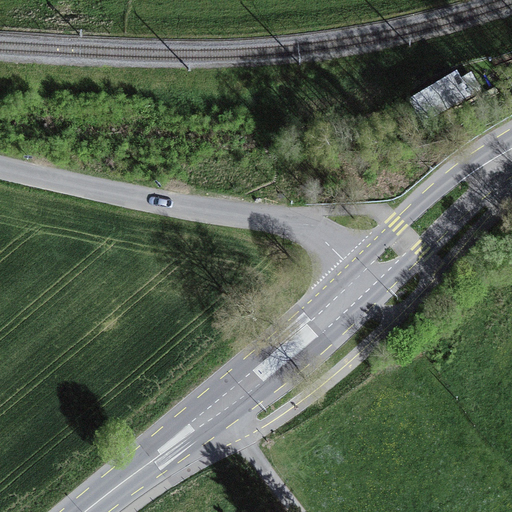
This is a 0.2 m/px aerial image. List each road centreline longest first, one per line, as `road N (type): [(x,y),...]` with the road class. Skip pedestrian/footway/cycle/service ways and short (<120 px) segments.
road 1 (unclassified): [(0,167),(273,218),(320,236),(365,278)]
road 2 (secondary): [(365,278),(293,346),(84,511)]
road 3 (secondary): [(511,150),(365,278)]
road 4 (track): [(217,406),(296,511)]
